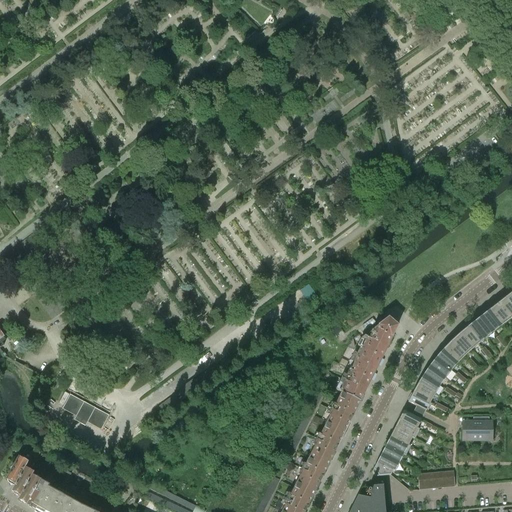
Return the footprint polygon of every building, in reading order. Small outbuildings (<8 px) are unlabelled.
[(511,317),(511,308),(504,298),(496,304),(509,320),(511,317)] [(509,320),(496,304),(489,310),(501,326),(509,320)] [(501,326),(489,310),(481,316),(494,332),(501,326)] [(494,332),(481,316),(474,322),(486,338),(494,332)] [(370,335),(368,338),(387,348),(392,337),(397,326),(388,318),(370,332),(370,335)] [(486,338),(474,322),(466,328),(478,344),(486,338)] [(337,325),(331,330),(335,336),(342,331),(337,325)] [(478,344),(466,328),(465,329),(464,329),(463,330),(462,331),(462,332),(461,332),(460,333),(459,334),(458,335),(471,350),(472,349),(473,348),(474,348),(474,347),(475,346),(476,346),(477,345),(478,344)] [(5,340),(0,333),(0,349),(2,352),(9,346),(10,346),(6,340),(5,340)] [(387,348),(368,338),(362,335),(360,339),(362,340),(359,347),(381,358),(387,348)] [(471,350),(458,335),(457,335),(456,336),(455,337),(454,338),(454,339),(453,340),(452,340),(451,341),(450,342),(464,356),(465,356),(466,355),(466,354),(467,353),(468,353),(469,352),(470,351),(470,350),(471,350)] [(464,356),(450,342),(449,343),(448,344),(447,345),(446,346),(445,347),(444,348),(443,349),(443,350),(457,363),(458,362),(459,362),(460,361),(460,360),(461,359),(462,359),(463,358),(463,357),(464,356)] [(381,358),(359,347),(356,353),(354,352),(351,357),(376,369),(381,358)] [(457,363),(443,350),(442,350),(441,351),(440,352),(439,353),(439,354),(438,355),(437,356),(436,357),(436,358),(451,370),(452,370),(452,369),(453,368),(454,367),(454,366),(455,366),(456,365),(457,364),(457,363)] [(376,369),(351,357),(349,361),(352,362),(348,369),(370,380),(376,369)] [(451,370),(436,358),(435,359),(434,359),(433,360),(433,361),(432,362),(431,363),(430,364),(430,365),(429,366),(445,378),(446,377),(446,376),(447,375),(448,375),(448,374),(449,373),(450,372),(450,371),(451,370)] [(217,364),(213,368),(217,374),(222,370),(217,364)] [(445,378),(429,366),(428,367),(428,368),(427,369),(426,370),(426,371),(425,372),(424,373),(424,374),(423,375),(440,386),(440,385),(441,384),(441,383),(442,382),(443,381),(443,380),(444,380),(444,379),(445,378)] [(370,380),(348,369),(345,375),(343,373),(341,378),(365,390),(370,380)] [(440,386),(423,375),(422,376),(422,377),(421,378),(420,379),(420,380),(419,381),(418,382),(418,383),(417,384),(434,394),(435,393),(436,392),(436,391),(437,390),(437,389),(438,388),(439,387),(440,386)] [(365,390),(341,378),(338,383),(340,384),(337,390),(341,392),(360,401),(365,390)] [(181,390),(180,392),(185,398),(200,387),(195,381),(193,380),(181,390)] [(320,382),(279,465),(285,468),(327,385),(320,382)] [(434,394),(417,384),(412,393),(430,402),(434,394)] [(360,401),(341,392),(335,404),(333,403),(327,414),(329,415),(326,421),(335,426),(332,432),(342,437),(360,401)] [(430,402),(412,393),(412,394),(408,401),(408,402),(425,411),(426,411),(426,410),(430,403),(430,402)] [(108,415),(70,395),(62,409),(76,417),(74,420),(85,426),(87,422),(101,430),(108,415)] [(163,405),(158,408),(163,414),(167,411),(163,405)] [(421,420),(403,411),(403,412),(399,419),(398,420),(416,429),(420,421),(421,420)] [(491,439),(491,423),(488,423),(488,417),(472,417),(472,423),(462,423),(462,439),(491,439)] [(416,429),(398,420),(394,428),(412,437),(414,438),(418,430),(416,429)] [(335,426),(326,421),(320,433),(318,432),(312,444),(314,445),(308,458),(317,462),(320,456),(330,461),(342,437),(332,432),(335,426)] [(412,437),(394,428),(390,437),(407,446),(412,437)] [(407,446),(390,437),(385,445),(403,454),(405,455),(410,447),(407,446)] [(232,443),(225,439),(222,443),(229,448),(232,443)] [(13,487),(24,468),(27,463),(34,449),(26,445),(22,451),(29,455),(25,462),(18,458),(6,480),(8,484),(13,487)] [(403,454),(385,445),(381,454),(399,463),(403,454)] [(399,463),(381,454),(376,462),(392,470),(394,471),(399,463)] [(42,466),(47,457),(43,455),(43,456),(42,456),(39,462),(38,464),(42,466)] [(317,462),(308,458),(305,463),(303,463),(297,474),(299,475),(295,482),(305,486),(302,492),(312,497),(330,461),(320,456),(317,462)] [(390,475),(392,470),(376,462),(372,471),(372,472),(372,473),(372,474),(374,477),(390,475)] [(24,468),(13,487),(11,491),(14,494),(19,497),(31,475),(33,473),(24,468)] [(31,475),(19,497),(18,499),(26,504),(40,480),(31,475)] [(273,477),(255,511),(262,511),(279,480),(273,477)] [(424,480),(418,481),(419,491),(454,488),(453,477),(447,478),(441,478),(435,479),(430,480),(424,480)] [(39,511),(56,511),(65,498),(47,488),(49,485),(40,480),(26,504),(39,511)] [(305,486),(295,482),(290,494),(288,493),(282,504),(284,505),(280,511),(304,511),(312,497),(302,492),(305,486)] [(147,488),(169,499),(171,494),(149,483),(147,488)] [(384,511),(382,486),(361,487),(348,511),(384,511)] [(145,492),(143,496),(165,507),(167,502),(145,492)] [(171,500),(193,511),(195,506),(174,495),(171,500)] [(65,498),(56,511),(67,511),(73,502),(65,498)] [(78,511),(82,507),(73,502),(67,511),(78,511)] [(188,511),(170,503),(168,508),(176,511),(188,511)]
